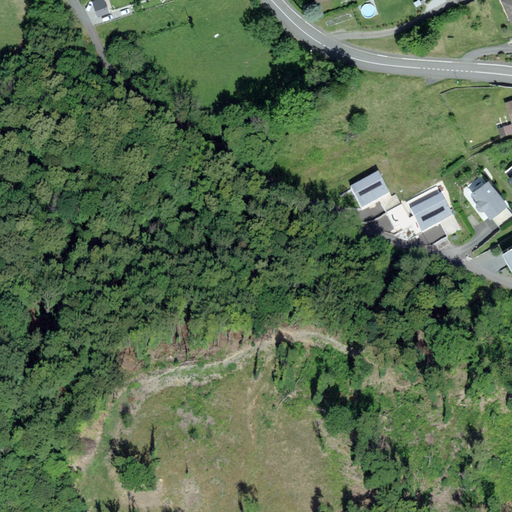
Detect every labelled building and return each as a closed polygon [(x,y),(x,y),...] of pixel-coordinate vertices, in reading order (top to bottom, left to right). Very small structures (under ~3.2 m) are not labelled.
[(108,13),(103,0),(97,0),(93,2),(98,17),(108,13)] [(511,133),(511,125),(500,129),(502,137),(511,133)] [(389,192),(378,172),(352,186),(362,206),(389,192)] [(507,207),(488,183),(473,194),(480,203),(477,205),(483,212),(484,211),(490,219),(507,207)] [(451,214),(441,194),(413,209),(423,228),(451,214)] [(401,204),(396,195),(381,203),(386,212),(401,204)] [(408,218),(401,204),(386,212),(394,226),(408,218)] [(511,219),(511,215),(508,210),(494,221),(500,228),(511,219)] [(425,230),(430,240),(447,232),(442,222),(425,230)] [(511,250),(503,256),(511,269),(511,250)]
